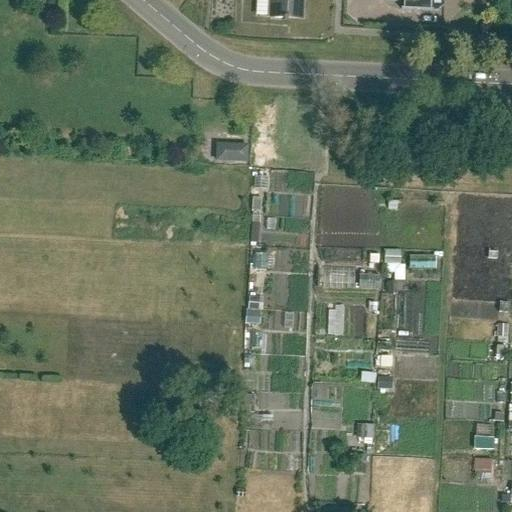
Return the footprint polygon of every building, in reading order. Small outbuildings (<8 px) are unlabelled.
[(269,0),(269,19),(284,20),(283,21),(288,22),(288,20),(301,21),(301,0),(269,0)] [(381,0),(403,1),(402,9),(400,9),(400,10),(430,11),(430,0),(381,0)] [(481,27),(481,34),(492,34),(492,25),(483,25),(481,27)] [(246,163),(247,147),(231,146),(230,162),(246,163)] [(255,159),(255,167),(263,167),(264,159),(255,159)] [(252,199),(252,211),(260,212),(261,199),(252,199)] [(397,252),(385,252),(385,264),(396,264),(397,252)] [(324,267),(325,285),(351,285),(351,267),(324,267)] [(259,300),(249,299),(248,310),(258,311),(259,300)] [(373,335),(373,303),(332,303),(332,335),(373,335)] [(256,325),(257,312),(246,312),(245,325),(256,325)] [(391,357),(380,357),(380,368),(391,369),(391,357)] [(388,379),(379,379),(378,390),(387,390),(388,379)] [(242,396),(242,406),(254,407),(254,397),(242,396)] [(371,439),(372,428),(358,428),(357,438),(371,439)] [(494,439),(474,438),(474,450),(493,451),(494,439)] [(416,493),(415,511),(420,511),(426,511),(428,494),(416,493)]
